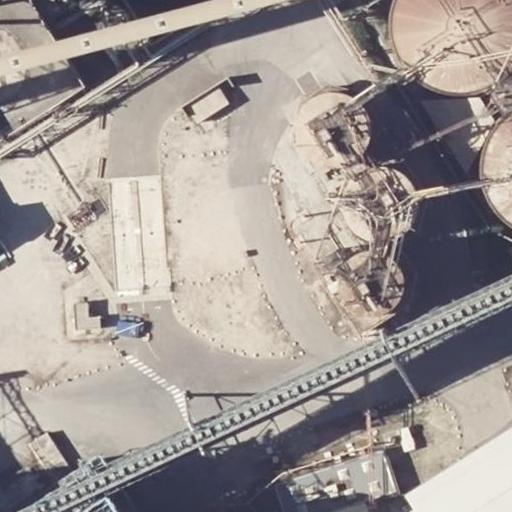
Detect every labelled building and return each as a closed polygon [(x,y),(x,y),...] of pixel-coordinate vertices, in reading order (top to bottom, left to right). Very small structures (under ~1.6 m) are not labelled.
[(0,0),(0,144),(67,117),(0,123),(0,76),(36,62),(30,95),(33,94),(41,112),(77,83),(86,38),(58,41),(51,24),(62,0),(0,0)] [(509,74),(511,70),(511,0),(391,0),(391,2),(388,13),(388,24),(389,35),(392,45),(396,55),(402,65),(409,73),(418,80),(427,86),(437,90),(448,93),(459,94),(470,93),(481,90),(491,86),(501,81),(509,74)] [(291,133),(361,244),(398,302),(411,269),(392,237),(415,223),(423,190),(359,92),(328,84),(299,103),(291,133)] [(511,114),(511,115),(503,123),(496,131),(491,140),(487,151),(485,161),(484,172),(485,183),(488,193),(493,203),(498,212),(506,220),(511,225),(511,114)] [(378,315),(398,302),(361,244),(341,257),(378,315)] [(357,328),(378,315),(341,257),(321,270),(357,328)] [(511,511),(511,426),(403,496),(413,511),(511,511)] [(282,511),(334,511),(394,493),(381,451),(274,485),(282,511)]
